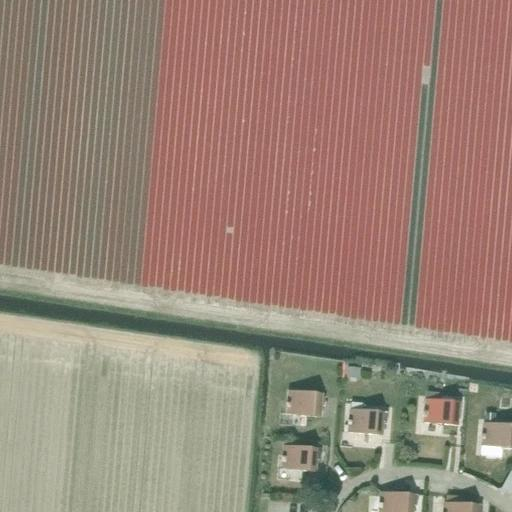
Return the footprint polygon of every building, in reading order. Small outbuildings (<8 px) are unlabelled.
[(303,394),(303,391),(291,390),(291,393),(288,393),(287,405),(286,405),(285,409),(287,409),(286,416),(316,418),(317,413),(321,413),(322,396),(303,394)] [(437,402),(438,395),(427,394),(426,401),(425,413),(423,413),(423,417),(424,417),(424,424),(454,427),(454,421),(458,422),(459,404),(437,402)] [(361,412),(362,406),(351,405),(350,411),(349,423),(348,423),(347,427),(349,427),(348,434),(378,437),(378,432),(382,432),(383,425),(386,425),(387,414),(361,412)] [(511,426),(483,425),(482,436),(481,436),(481,440),(482,440),(481,457),(499,459),(500,459),(501,449),(511,450),(511,445),(511,444),(511,426)] [(298,449),(299,444),(284,443),(283,459),(281,459),(281,463),(282,463),(282,471),(312,473),(312,468),(316,468),(317,461),(320,462),(321,451),(298,449)] [(417,507),(417,497),(380,494),(380,506),(378,506),(378,510),(379,510),(379,511),(413,511),(414,507),(417,507)] [(460,505),(461,499),(446,498),(446,504),(444,504),(443,511),(480,511),(481,507),(460,505)]
